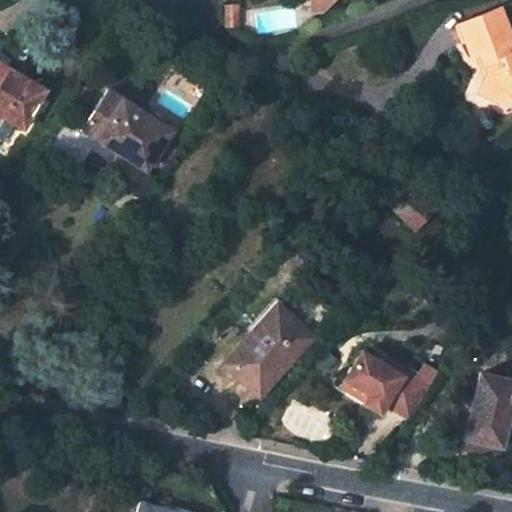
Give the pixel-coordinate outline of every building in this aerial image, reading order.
[(309,0),(309,16),(320,14),(333,0),(309,0)] [(511,39),(501,9),(457,23),(469,57),(479,53),(487,73),(478,93),(498,102),(511,96),(511,39)] [(48,89),(0,59),(0,123),(5,115),(25,127),(48,89)] [(169,130),(106,90),(82,128),(145,169),(169,130)] [(384,201),(415,230),(434,211),(403,181),(384,201)] [(310,336),(276,305),(224,362),(258,393),(310,336)] [(399,376),(359,352),(339,383),(365,400),(362,405),(378,415),(382,406),(401,417),(423,382),(403,370),(399,376)] [(511,389),(511,380),(479,373),(473,400),(464,437),(500,445),(511,389)] [(406,419),(427,385),(423,382),(401,417),(406,419)] [(176,511),(139,500),(135,511),(193,511),(178,507),(176,511)]
